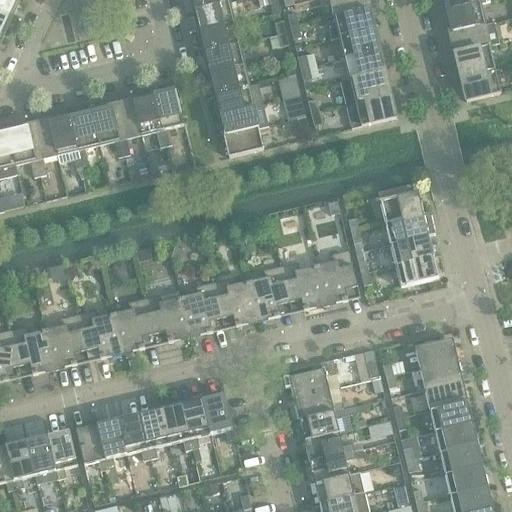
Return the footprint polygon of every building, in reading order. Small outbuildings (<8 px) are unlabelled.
[(0,0),(0,14),(11,20),(20,0),(0,0)] [(227,0),(190,0),(194,13),(228,5),(227,0)] [(367,0),(330,0),(335,18),(370,11),(367,0)] [(488,0),(441,0),(445,15),(480,7),(489,4),(488,0)] [(228,5),(194,13),(199,34),(234,26),(228,5)] [(480,7),(445,15),(450,36),(485,28),(480,7)] [(335,18),(325,20),(330,42),(340,40),(375,32),(370,11),(335,18)] [(0,38),(2,39),(11,20),(0,14),(0,38)] [(296,15),(288,17),(290,30),(298,28),(296,15)] [(283,24),(275,26),(277,38),(286,36),(283,24)] [(485,28),(450,36),(455,57),(490,49),(499,46),(494,25),(485,28)] [(234,26),(199,34),(204,55),(239,47),(234,26)] [(298,28),(290,30),(293,41),(301,40),(298,28)] [(375,32),(340,40),(345,61),(380,53),(375,32)] [(286,36),(277,38),(280,50),(288,48),(286,36)] [(239,47),(204,55),(209,76),(244,68),(239,47)] [(490,49),(455,57),(460,80),(495,72),(490,49)] [(380,53),(345,61),(350,81),(385,74),(380,53)] [(306,58),(298,59),(300,72),(308,70),(306,58)] [(293,66),(285,68),(287,80),(296,78),(293,66)] [(244,68),(209,76),(214,97),(249,89),(244,68)] [(308,70),(300,72),(303,84),(311,82),(308,70)] [(495,72),(460,80),(466,104),(501,96),(495,72)] [(350,81),(340,84),(346,108),(356,106),(390,97),(385,74),(350,81)] [(296,78),(287,80),(290,92),(298,90),(296,78)] [(249,89),(214,97),(219,118),(254,110),(249,89)] [(176,93),(154,98),(163,133),(168,132),(184,128),(176,93)] [(390,97),(356,106),(346,108),(352,131),(396,121),(390,97)] [(154,98),(133,103),(141,138),(156,134),(158,142),(170,140),(168,132),(163,133),(154,98)] [(316,102),(308,104),(311,116),(319,114),(316,102)] [(126,142),(141,138),(133,103),(112,108),(120,143),(115,144),(116,152),(128,149),(126,142)] [(112,108),(91,113),(99,148),(115,144),(120,143),(112,108)] [(303,108),(295,110),(297,122),(305,120),(303,108)] [(254,110),(219,118),(224,139),(259,131),(254,110)] [(91,113),(70,118),(78,153),(85,152),(99,148),(91,113)] [(319,114),(311,116),(314,128),(322,126),(319,114)] [(82,169),(88,168),(85,152),(78,153),(70,118),(49,123),(57,158),(59,166),(74,162),(76,171),(81,182),(85,181),(82,169)] [(305,120),(297,122),(300,134),(308,132),(305,120)] [(36,163),(30,164),(32,172),(44,169),(42,162),(57,158),(49,123),(28,128),(36,163)] [(30,164),(36,163),(28,128),(7,133),(16,168),(30,164)] [(259,131),(224,139),(229,161),(264,152),(259,131)] [(0,171),(2,179),(0,179),(0,181),(18,178),(16,168),(7,133),(0,134),(0,171)] [(170,140),(158,142),(160,151),(172,148),(170,140)] [(128,149),(116,152),(118,161),(130,158),(128,149)] [(46,178),(44,169),(32,172),(34,181),(46,178)] [(415,186),(377,195),(380,206),(381,206),(385,226),(424,217),(419,197),(419,195),(417,196),(415,187),(415,186)] [(11,199),(1,201),(4,214),(14,212),(11,199)] [(338,204),(328,207),(331,218),(340,216),(338,204)] [(424,217),(385,226),(391,248),(429,239),(435,237),(430,216),(424,217)] [(356,221),(348,223),(351,235),(359,233),(356,221)] [(359,233),(351,235),(354,246),(362,245),(359,233)] [(429,239),(391,248),(395,268),(433,260),(429,239)] [(149,250),(136,253),(138,265),(151,262),(149,250)] [(184,253),(174,250),(171,260),(181,263),(184,253)] [(333,265),(316,269),(326,309),(360,300),(349,253),(331,258),(333,265)] [(433,260),(395,268),(401,290),(439,281),(433,260)] [(366,263),(358,265),(361,277),(369,275),(366,263)] [(298,265),(281,269),(292,317),(326,309),(316,269),(300,273),(298,265)] [(264,274),(265,281),(249,285),(258,325),(292,317),(281,269),(264,274)] [(369,275),(361,277),(364,289),(372,287),(369,275)] [(231,281),(213,286),(224,333),(258,325),(249,285),(232,289),(231,281)] [(197,297),(181,301),(190,341),(224,333),(213,286),(196,290),(197,297)] [(179,294),(145,302),(157,349),(190,341),(181,301),(179,294)] [(130,313),(113,317),(123,357),(157,349),(145,302),(128,306),(130,313)] [(123,357),(113,317),(97,321),(95,314),(78,318),(89,365),(123,357)] [(62,329),(46,333),(55,373),(89,365),(78,318),(60,322),(62,329)] [(55,373),(46,333),(29,337),(27,330),(10,334),(21,381),(55,373)] [(0,336),(0,385),(21,381),(10,334),(0,336)] [(453,341),(415,350),(420,372),(458,363),(453,341)] [(380,381),(373,353),(363,355),(370,383),(372,383),(380,381)] [(322,372),(289,380),(294,402),(329,393),(326,380),(336,377),(333,363),(320,366),(322,372)] [(458,363),(420,372),(425,393),(463,384),(458,363)] [(391,366),(383,368),(386,380),(394,378),(391,366)] [(394,378),(386,380),(388,392),(396,390),(394,378)] [(380,381),(372,383),(375,395),(383,393),(380,381)] [(463,384),(425,393),(430,414),(468,405),(463,384)] [(329,393),(294,402),(299,423),(344,412),(343,405),(333,407),(329,393)] [(203,402),(211,437),(225,434),(227,444),(235,442),(225,397),(203,402)] [(197,441),(211,437),(203,402),(182,407),(192,452),(199,451),(197,441)] [(468,405),(430,414),(435,435),(473,426),(468,405)] [(182,407),(161,412),(169,447),(183,444),(185,454),(192,452),(182,407)] [(401,408),(393,410),(396,422),(404,420),(401,408)] [(339,435),(336,422),(358,416),(357,409),(344,412),(299,423),(304,444),(339,435)] [(161,412),(140,417),(150,462),(157,461),(155,451),(169,447),(161,412)] [(140,417),(119,422),(127,457),(141,454),(143,464),(150,462),(140,417)] [(404,420),(396,422),(398,434),(406,432),(404,420)] [(115,471),(113,461),(127,457),(119,422),(98,427),(108,472),(115,471)] [(390,425),(378,427),(381,438),(392,436),(390,425)] [(473,426),(435,435),(440,456),(478,447),(473,426)] [(98,427),(76,432),(84,467),(99,464),(101,474),(108,472),(98,427)] [(70,434),(48,439),(58,483),(66,481),(64,472),(78,469),(70,434)] [(339,435),(304,444),(309,465),(354,454),(353,447),(343,449),(339,435)] [(48,439),(27,444),(35,479),(48,476),(50,484),(58,483),(48,439)] [(27,444),(6,449),(16,493),(24,491),(22,482),(35,479),(27,444)] [(478,447),(440,456),(445,477),(483,468),(478,447)] [(6,449),(0,450),(0,487),(6,486),(8,494),(16,493),(6,449)] [(411,450),(403,452),(406,464),(413,462),(411,450)] [(349,477),(346,464),(356,461),(354,454),(309,465),(314,486),(349,477)] [(413,462),(406,464),(408,476),(416,474),(413,462)] [(398,467),(388,470),(389,475),(395,479),(400,477),(398,467)] [(483,468),(445,477),(450,498),(488,489),(483,468)] [(349,477),(314,486),(319,507),(364,496),(359,475),(349,477)] [(216,485),(202,489),(204,500),(219,496),(216,485)] [(405,488),(395,491),(399,508),(410,506),(405,488)] [(488,489),(450,498),(453,511),(485,511),(493,510),(488,489)] [(421,493),(413,494),(416,506),(424,504),(421,493)] [(368,511),(364,496),(319,507),(320,511),(368,511)] [(251,511),(249,500),(248,500),(241,501),(243,511),(248,511),(251,511)]
